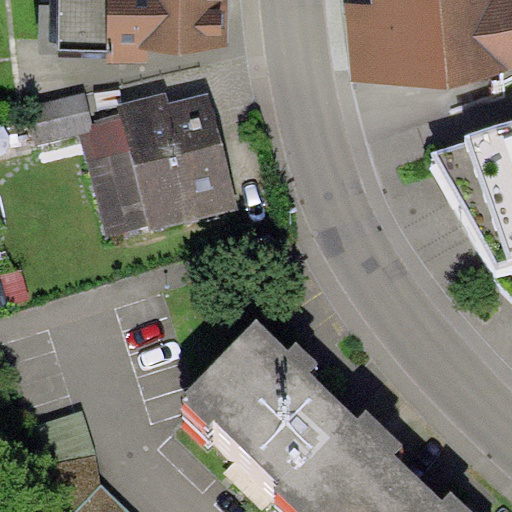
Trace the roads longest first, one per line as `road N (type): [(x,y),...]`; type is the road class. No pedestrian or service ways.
road 1 (unknown): [(315,170),(110,247),(78,278),(83,326),(133,410),(225,511)]
road 2 (tertiary): [(286,0),(315,170),(389,323),(511,448)]
